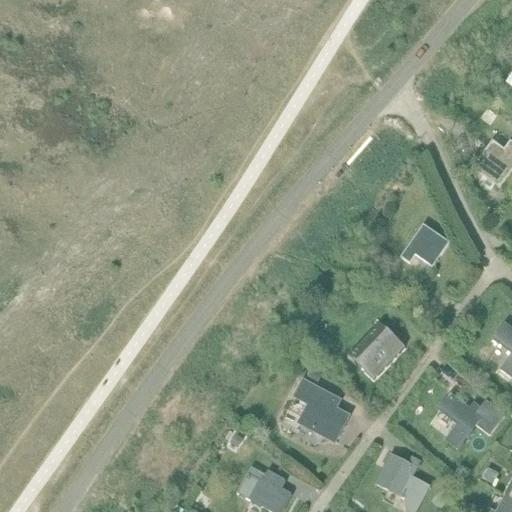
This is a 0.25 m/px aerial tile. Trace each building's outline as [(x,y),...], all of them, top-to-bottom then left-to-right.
[(492,143),(472,171),(473,171),(475,168),(494,182),(492,185),(499,191),(511,173),(511,144),(509,142),(502,152),(492,145),(493,144),(492,143)] [(422,228),(401,259),(410,265),(415,258),(432,270),(449,246),(422,228)] [(511,379),(511,317),(502,310),(491,324),(501,331),(491,344),(492,344),(493,343),(511,356),(511,357),(501,372),(500,373),(511,381),(511,379)] [(373,383),(404,350),(379,326),(348,358),(373,383)] [(309,407),(299,426),(334,444),(347,419),(334,412),(338,404),(303,385),(295,399),(309,407)] [(448,397),(439,410),(458,425),(444,443),(455,452),(473,427),(489,440),(505,419),(486,404),(480,412),(473,406),(468,412),(448,397)] [(243,442),(235,437),(229,445),(237,451),(243,442)] [(390,458),(376,486),(389,492),(390,489),(401,494),(400,498),(404,500),(405,511),(417,511),(430,486),(411,477),(418,463),(408,458),(405,465),(390,458)] [(251,469),(236,497),(264,511),(282,511),(291,497),(280,491),(285,483),(267,473),(265,477),(251,469)] [(487,471),(481,482),(492,487),(498,477),(487,471)] [(441,492),(431,505),(440,511),(441,511),(451,500),(441,492)] [(511,511),(511,501),(504,497),(496,511),(488,511),(487,511),(486,511),(511,511)]
